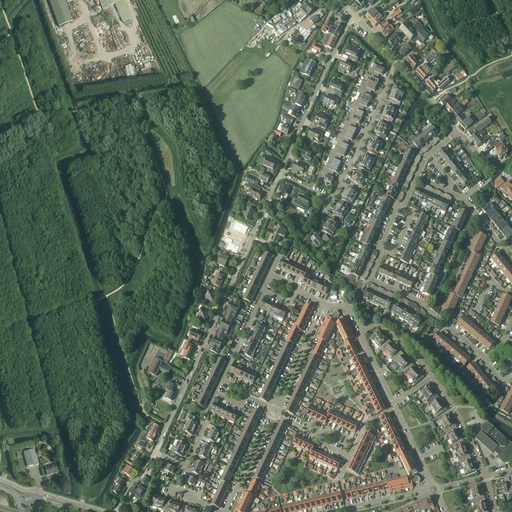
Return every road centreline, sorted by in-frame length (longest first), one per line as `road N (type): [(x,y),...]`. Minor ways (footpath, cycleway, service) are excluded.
road 1 (unclassified): [(154,452),(278,175)]
road 2 (unclassified): [(278,175),(351,15)]
road 3 (residential): [(329,199),(395,59)]
